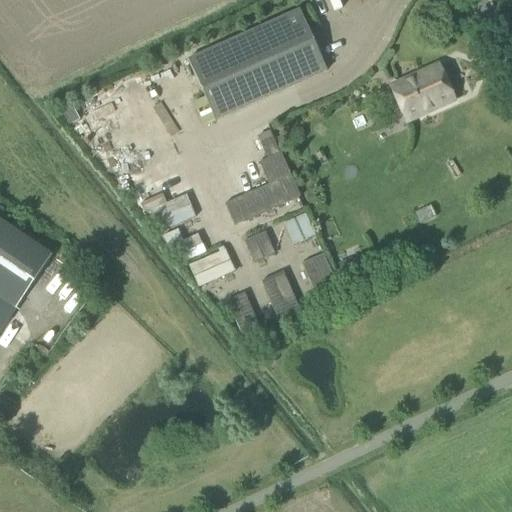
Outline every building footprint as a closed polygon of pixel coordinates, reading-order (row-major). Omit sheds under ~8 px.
[(188,62),(215,122),(326,72),(299,12),(188,62)] [(438,68),(391,88),(407,123),(453,103),(438,68)] [(80,121),(72,107),(62,112),(69,126),(80,121)] [(271,134),(256,140),(266,162),(278,157),(281,156),(271,134)] [(234,227),(276,209),(296,200),(278,157),(266,162),(257,166),(266,187),(225,205),(234,227)] [(186,199),(149,215),(159,237),(195,221),(186,199)] [(305,218),(283,228),(293,250),(315,240),(305,218)] [(52,256),(0,220),(0,300),(15,311),(52,256)] [(167,249),(182,242),(177,231),(162,238),(167,249)] [(265,235),(244,245),(254,267),(275,257),(265,235)] [(197,237),(175,246),(180,257),(201,248),(197,237)] [(224,254),(188,270),(198,292),(234,276),(224,254)] [(324,259),(302,268),(317,305),(339,296),(324,259)] [(283,276),(261,286),(277,322),(299,313),(283,276)] [(259,328),(245,295),(226,303),(241,336),(259,328)] [(0,332),(15,311),(0,300),(0,332)]
